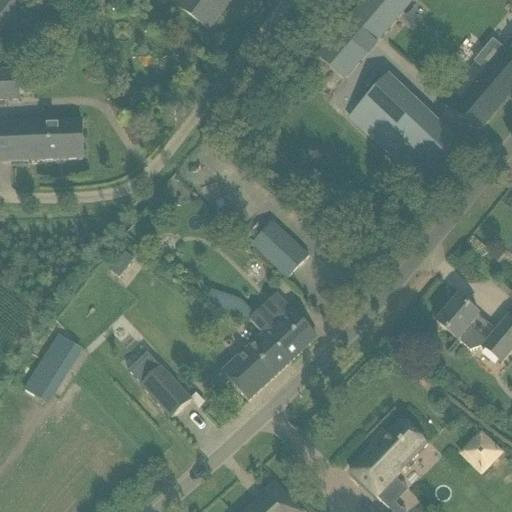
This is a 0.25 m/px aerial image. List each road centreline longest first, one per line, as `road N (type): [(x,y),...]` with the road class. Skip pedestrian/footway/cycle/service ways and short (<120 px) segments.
road 1 (unclassified): [(157,511),(329,354),(511,143)]
road 2 (unknown): [(301,0),(238,85),(154,163),(54,187)]
